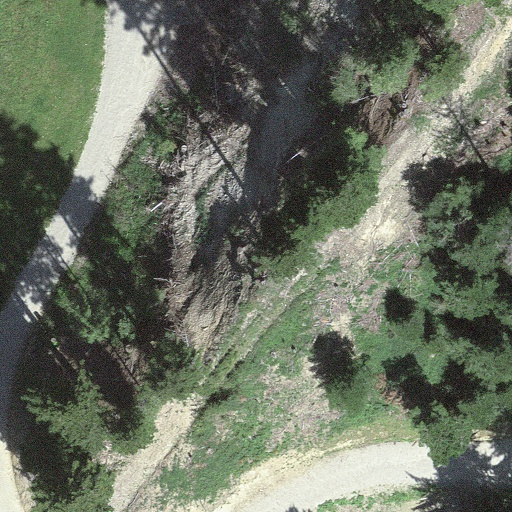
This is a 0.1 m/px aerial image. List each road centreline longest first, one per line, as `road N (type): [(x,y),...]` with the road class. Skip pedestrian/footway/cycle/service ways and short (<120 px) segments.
road 1 (track): [(131,511),(177,424),(511,12)]
road 2 (track): [(0,322),(104,0)]
road 3 (track): [(511,473),(384,472),(322,486),(275,511)]
